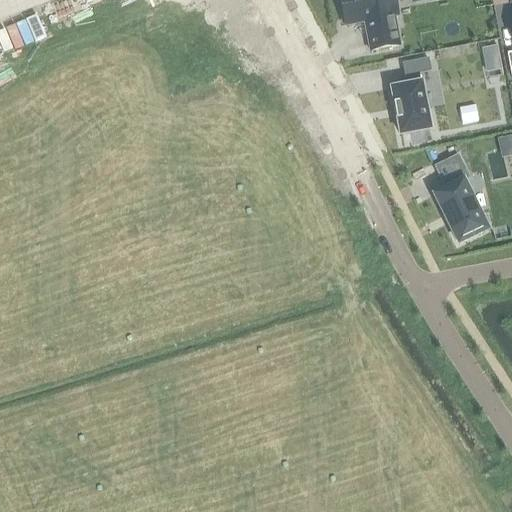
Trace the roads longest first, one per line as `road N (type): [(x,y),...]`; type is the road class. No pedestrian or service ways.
road 1 (residential): [(416,286),(326,101)]
road 2 (residential): [(511,438),(416,286)]
road 3 (residential): [(326,101),(303,64),(227,0)]
